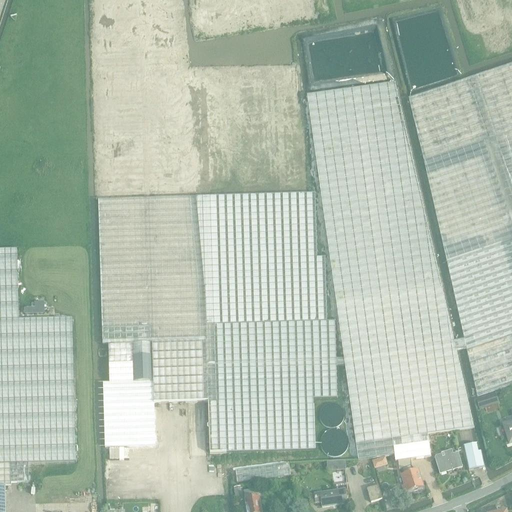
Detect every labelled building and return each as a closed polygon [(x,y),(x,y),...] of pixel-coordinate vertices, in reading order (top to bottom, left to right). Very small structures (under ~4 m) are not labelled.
[(394,85),(306,96),(359,460),(393,456),(392,448),(428,443),(428,435),(473,428),(455,350),(464,349),(477,399),(511,386),(511,64),(408,100),(463,342),(453,343),(394,85)] [(306,194),(98,200),(100,274),(102,345),(108,345),(201,343),(203,402),(207,402),(208,425),(206,426),(206,429),(208,430),(209,454),(314,450),(312,399),(336,398),(335,367),(344,366),(343,360),(335,360),(335,357),(334,321),(325,321),(324,288),(323,258),(315,259),(314,194),(306,194)] [(0,486),(4,486),(11,486),(10,484),(29,483),(29,464),(75,462),(74,407),(72,318),(19,319),(17,249),(0,249),(0,486)] [(201,343),(108,345),(109,383),(152,383),(153,404),(177,403),(179,405),(183,405),(184,403),(203,402),(201,343)] [(109,383),(103,383),(104,448),(154,446),(153,404),(152,383),(109,383)] [(496,394),(476,401),(479,411),(498,405),(496,394)] [(340,414),(340,411),(339,409),(337,406),(335,404),(334,403),(331,402),(329,402),(327,402),(324,403),(321,404),(320,405),(318,407),(317,409),(316,411),(316,414),(316,416),(317,418),(319,422),(321,423),(322,424),(325,425),(327,426),(329,426),(332,425),(336,423),(337,421),(339,419),(340,416),(340,414)] [(511,421),(503,425),(510,444),(511,442),(511,421)] [(343,444),(342,442),(342,440),(341,438),(339,436),(336,433),(332,432),(330,432),(326,433),(323,435),(321,437),(320,439),(319,441),(319,444),(319,446),(320,448),(321,451),(323,452),(326,455),(327,455),(330,456),(335,455),(339,453),(340,451),(342,449),(342,447),(343,444)] [(394,463),(398,462),(410,461),(430,458),(429,451),(428,443),(392,448),(393,456),(394,463)] [(481,452),(478,452),(476,445),(464,447),(465,455),(469,471),(484,467),(481,452)] [(458,453),(453,455),(452,451),(441,454),(441,455),(436,457),(435,459),(435,460),(440,475),(462,468),(458,453)] [(327,472),(345,471),(345,461),(326,462),(327,472)] [(411,467),(410,461),(398,462),(399,471),(402,470),(403,475),(401,476),(404,486),(402,487),(404,493),(406,492),(406,493),(423,487),(417,471),(413,472),(411,467)] [(289,464),(235,470),(237,484),(291,477),(289,464)] [(379,486),(367,489),(371,501),(383,497),(379,486)] [(237,503),(243,501),(240,487),(234,489),(237,503)] [(344,490),(320,494),(314,495),(316,503),(321,503),(322,508),(347,504),(344,490)] [(261,511),(258,495),(254,496),(253,491),(245,493),(245,497),(244,498),(246,511),(261,511)]
